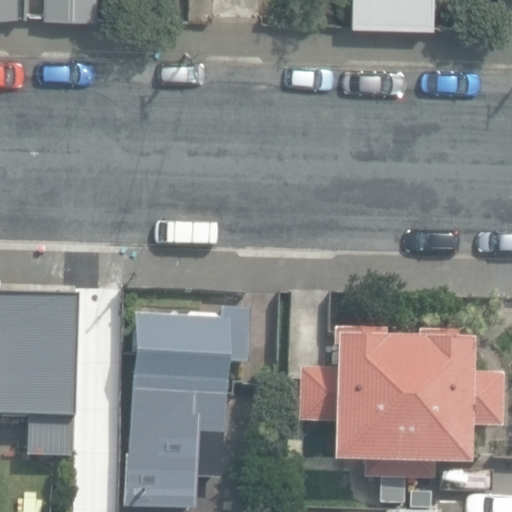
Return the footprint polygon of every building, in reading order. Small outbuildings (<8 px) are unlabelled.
[(0,0),(0,14),(22,15),(22,0),(0,0)] [(43,0),(43,19),(95,21),(95,0),(43,0)] [(208,0),(208,17),(265,19),(265,0),(208,0)] [(350,0),(350,24),(430,26),(430,0),(350,0)] [(0,417),(27,419),(26,455),(67,457),(74,299),(0,295),(0,417)] [(131,314),(122,510),(163,511),(194,511),(196,479),(223,480),(228,366),(245,366),(248,309),(213,307),(213,318),(131,314)] [(434,469),(467,470),(468,427),(496,427),(497,371),(468,370),(469,335),(415,333),(415,344),(384,343),(384,339),(335,337),(334,373),(297,372),(296,426),(331,427),(330,464),(360,465),(360,482),(433,483),(434,469)]
